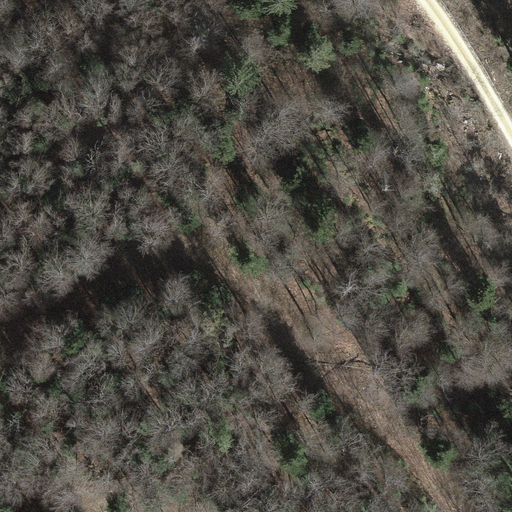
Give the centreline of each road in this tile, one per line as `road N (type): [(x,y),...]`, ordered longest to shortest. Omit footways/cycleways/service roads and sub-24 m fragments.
road 1 (track): [(0,309),(154,246),(204,255),(430,473),(456,511)]
road 2 (track): [(430,0),(511,138)]
road 3 (track): [(0,469),(114,511)]
